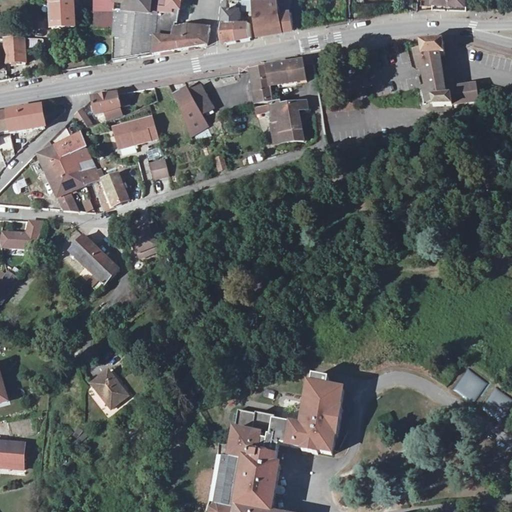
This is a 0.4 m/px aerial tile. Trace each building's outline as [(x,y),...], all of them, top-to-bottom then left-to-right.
[(177,50),(206,46),(209,29),(187,27),(174,29),(172,39),(154,39),(157,23),(147,21),(149,7),(160,9),(164,9),(178,12),(180,0),(107,0),(107,14),(93,14),(93,30),(113,30),(112,61),(124,59),(151,55),(177,50)] [(243,1),(245,10),(259,12),(263,37),(286,33),(288,33),(295,32),(290,14),(280,16),(279,12),(283,10),(280,0),(254,0),(255,1),(243,1)] [(290,14),(293,0),(280,0),(283,10),(279,12),(280,16),(290,14)] [(438,0),(438,5),(469,9),(469,0),(438,0)] [(80,29),(80,3),(58,4),(58,29),(80,29)] [(244,24),(245,10),(230,9),(229,23),(228,37),(229,43),(243,41),(255,39),(253,24),(244,24)] [(28,38),(8,38),(9,62),(29,62),(28,38)] [(449,58),(446,44),(424,45),(426,60),(435,99),(432,99),(434,108),(456,107),(454,97),(450,97),(449,88),(445,59),(449,58)] [(0,72),(9,72),(8,48),(0,48),(0,72)] [(304,63),(269,69),(252,72),(258,105),(310,98),(304,63)] [(459,87),(449,88),(450,97),(454,97),(456,107),(480,103),(479,84),(459,87)] [(205,86),(193,93),(206,114),(217,108),(205,86)] [(206,114),(191,89),(178,95),(186,111),(195,134),(212,126),(207,117),(206,114)] [(121,106),(119,94),(94,98),(96,111),(121,106)] [(286,103),(274,106),(276,124),(283,123),(286,133),(287,144),(308,141),(304,112),(316,110),(315,101),(287,105),(286,103)] [(45,108),(11,114),(0,116),(0,146),(2,145),(0,138),(0,133),(13,129),(15,135),(48,129),(45,108)] [(94,125),(83,109),(76,116),(85,129),(94,125)] [(163,138),(157,118),(117,131),(122,148),(139,143),(140,146),(163,138)] [(59,148),(44,155),(54,179),(51,180),(53,184),(56,183),(69,211),(83,212),(76,194),(92,187),(106,181),(96,158),(86,135),(59,148)] [(16,145),(19,156),(27,148),(24,143),(16,145)] [(139,143),(122,148),(123,151),(140,146),(139,143)] [(250,161),(253,167),(265,162),(263,157),(250,161)] [(229,171),(226,158),(217,161),(221,173),(229,171)] [(171,161),(152,166),(155,181),(173,177),(171,166),(171,161)] [(134,202),(123,175),(107,181),(115,200),(108,203),(111,210),(134,202)] [(86,213),(94,210),(91,201),(83,203),(86,213)] [(43,238),(43,222),(31,222),(30,235),(8,233),(6,238),(8,247),(42,249),(43,248),(43,238)] [(139,253),(156,246),(155,245),(162,242),(155,226),(145,230),(144,233),(142,234),(141,232),(132,236),(139,253)] [(120,272),(85,237),(68,253),(106,287),(120,272)] [(156,246),(139,253),(141,257),(158,250),(156,246)] [(13,283),(6,277),(0,285),(0,302),(2,305),(15,285),(13,283)] [(129,300),(108,315),(115,325),(135,309),(129,300)] [(472,404),(487,384),(468,370),(453,390),(472,404)] [(94,384),(113,407),(129,394),(111,371),(94,384)] [(0,405),(9,404),(3,373),(0,373),(0,405)] [(344,443),(352,416),(351,416),(355,398),(339,394),(341,386),(324,382),(322,390),(320,390),(309,431),(283,425),(285,421),(248,412),(237,456),(230,455),(220,503),(223,504),(216,508),(215,511),(279,511),(288,471),(284,470),(285,464),(282,463),(286,448),(309,454),(308,455),(324,459),(324,457),(338,461),(342,443),(344,443)] [(502,422),(511,404),(511,399),(493,389),(481,411),(502,422)] [(219,403),(201,410),(206,418),(224,412),(223,410),(242,403),(239,395),(219,403)] [(0,470),(23,472),(25,446),(0,443),(0,470)]
